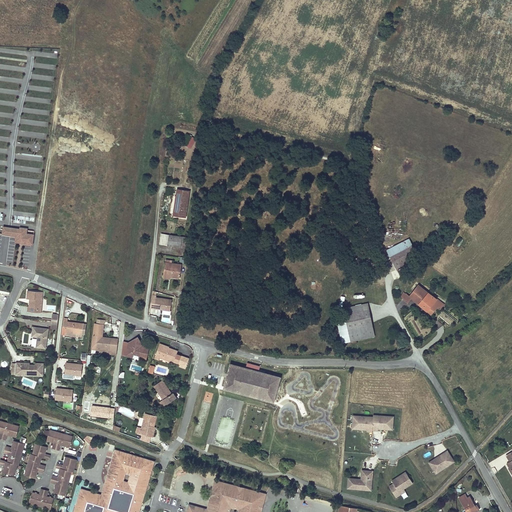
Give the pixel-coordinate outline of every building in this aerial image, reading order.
[(189,135),(184,145),(191,148),(196,138),(189,135)] [(190,191),(177,189),(173,215),(186,217),(190,191)] [(406,230),(406,221),(399,221),(399,226),(396,226),(396,230),(406,230)] [(32,245),(33,234),(28,233),(28,228),(20,227),(20,229),(4,226),(2,234),(15,236),(14,243),(32,245)] [(169,235),(168,245),(185,248),(187,237),(169,235)] [(413,246),(410,240),(387,252),(390,257),(413,246)] [(417,254),(413,246),(390,257),(397,270),(402,267),(404,270),(411,266),(409,263),(417,259),(415,255),(417,254)] [(427,257),(423,250),(419,253),(424,260),(427,257)] [(181,265),(169,263),(165,262),(164,274),(171,275),(171,276),(180,278),(181,265)] [(428,293),(418,285),(409,296),(406,293),(406,294),(404,292),(401,296),(403,298),(402,298),(408,303),(412,298),(427,311),(437,299),(428,293)] [(42,305),(43,292),(28,290),(27,299),(32,299),(32,301),(30,303),(29,306),(28,306),(28,311),(38,312),(38,308),(42,305)] [(151,296),(150,308),(170,311),(171,298),(151,296)] [(441,302),(437,299),(427,311),(431,314),(437,308),(439,310),(444,304),(441,302)] [(375,336),(368,303),(343,308),(346,321),(341,322),(344,336),(349,335),(350,341),(375,336)] [(102,337),(100,337),(100,335),(102,336),(104,320),(97,319),(97,323),(95,323),(92,350),(92,353),(97,353),(110,354),(110,353),(117,353),(118,343),(111,342),(112,338),(102,337)] [(84,323),(67,322),(67,324),(63,324),(62,334),(66,335),(82,337),(82,334),(83,334),(84,323)] [(48,329),(33,327),(32,336),(38,337),(39,337),(39,339),(38,339),(37,347),(46,348),(48,329)] [(138,348),(139,340),(137,337),(133,340),(131,346),(128,345),(126,353),(128,356),(133,357),(134,354),(139,355),(139,357),(144,359),(147,357),(149,349),(148,349),(148,347),(146,346),(145,350),(138,348)] [(146,346),(143,346),(139,340),(138,348),(145,350),(146,346)] [(178,351),(169,348),(169,347),(160,343),(155,358),(160,360),(160,358),(162,356),(169,358),(170,361),(174,363),(174,361),(179,363),(181,356),(177,354),(178,351)] [(189,358),(181,356),(179,363),(180,363),(187,366),(189,358)] [(35,365),(31,365),(31,366),(30,366),(30,365),(30,363),(16,362),(16,363),(16,371),(21,371),(21,374),(29,374),(29,375),(43,376),(43,363),(35,363),(35,365)] [(82,375),(83,363),(65,362),(65,378),(74,378),(75,375),(82,375)] [(223,390),(274,402),(280,376),(258,371),(260,365),(247,362),(246,366),(229,363),(223,390)] [(172,393),(162,380),(154,386),(163,399),(167,404),(175,398),(177,397),(173,392),(172,393)] [(73,401),(73,388),(56,387),(56,400),(73,401)] [(154,427),(157,416),(146,413),(140,434),(153,437),(154,433),(153,433),(154,427)] [(113,421),(101,416),(99,420),(113,425),(113,421)] [(373,418),(353,416),(352,426),(363,427),(363,430),(367,430),(367,432),(372,432),(372,431),(373,418)] [(393,418),(373,416),(373,418),(372,431),(377,431),(377,429),(381,430),(381,427),(392,428),(393,418)] [(19,426),(7,423),(4,433),(11,435),(11,434),(17,435),(19,426)] [(61,433),(50,430),(49,431),(48,435),(47,438),(52,440),(51,442),(55,442),(58,443),(61,433)] [(73,436),(61,433),(58,443),(61,444),(64,445),(65,444),(70,446),(73,436)] [(22,443),(20,442),(14,440),(12,448),(11,451),(21,454),(23,448),(21,447),(22,443)] [(33,454),(41,457),(43,458),(44,456),(44,454),(46,446),(38,444),(37,448),(35,448),(33,454)] [(139,511),(154,461),(115,450),(114,455),(116,455),(114,460),(112,459),(111,465),(112,466),(107,484),(110,490),(109,491),(114,500),(109,503),(108,501),(88,495),(80,501),(79,504),(77,503),(74,511),(139,511)] [(452,458),(447,450),(443,453),(443,455),(438,458),(437,457),(429,462),(436,473),(450,464),(448,461),(452,458)] [(21,454),(11,451),(10,454),(8,462),(17,464),(18,460),(19,461),(21,454)] [(41,457),(33,454),(32,458),(30,458),(28,464),(38,467),(39,464),(41,457)] [(77,459),(67,457),(66,462),(65,462),(64,465),(63,469),(71,471),(73,472),(77,459)] [(17,464),(8,462),(6,461),(6,462),(5,465),(3,472),(12,475),(13,470),(15,471),(16,464),(17,464)] [(38,467),(28,464),(26,471),(28,471),(27,476),(35,478),(37,471),(38,467)] [(114,500),(109,491),(110,490),(107,484),(112,466),(111,465),(102,495),(81,489),(77,503),(79,504),(80,501),(88,495),(108,501),(109,503),(114,500)] [(68,483),(71,471),(63,469),(62,469),(61,474),(59,474),(58,477),(57,480),(68,483)] [(367,483),(369,471),(362,470),(361,479),(361,480),(357,480),(357,479),(349,478),(348,488),(368,490),(369,483),(367,483)] [(413,483),(406,472),(397,478),(398,480),(394,483),(389,486),(396,497),(400,495),(399,493),(405,489),(404,488),(413,483)] [(68,483),(57,480),(57,484),(54,492),(64,495),(68,483)] [(259,511),(260,510),(261,510),(263,503),(262,503),(265,493),(255,490),(254,492),(245,489),(245,488),(236,485),(236,487),(226,484),(226,483),(216,480),(214,490),(213,490),(211,497),(207,509),(195,506),(187,511),(186,511),(259,511)] [(40,495),(32,492),(30,501),(34,502),(33,504),(40,506),(43,495),(40,495)] [(475,506),(470,497),(467,498),(465,494),(459,498),(467,511),(465,511),(474,511),(479,509),(477,505),(475,506)] [(54,499),(46,496),(43,495),(40,506),(47,508),(47,506),(51,507),(54,499)]
